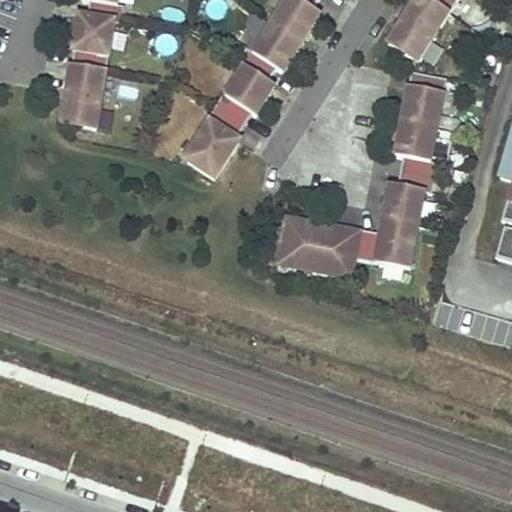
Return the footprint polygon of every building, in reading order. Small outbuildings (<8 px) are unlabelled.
[(122,10),(115,9),(116,0),(82,0),(82,4),(90,5),(88,20),(78,18),(73,54),(74,54),(69,84),(73,85),(72,94),(67,94),(62,126),(96,132),(103,90),(104,90),(108,59),(107,59),(113,24),(120,25),(122,10)] [(314,13),(322,0),(287,0),(271,26),(272,26),(252,57),(246,53),(238,65),(244,69),(224,99),(223,99),(207,124),(209,125),(197,144),(199,145),(187,164),(214,182),(231,156),(228,155),(252,118),(256,120),(275,90),(268,85),(277,72),(283,77),(303,47),(302,46),(321,17),(314,13)] [(417,0),(411,10),(415,13),(410,21),(406,19),(389,46),(418,65),(436,38),(442,41),(447,33),(441,29),(457,4),(456,4),(458,0),(417,0)] [(411,271),(419,231),(407,228),(416,195),(423,196),(430,169),(423,167),(431,134),(432,134),(442,97),(443,97),(447,82),(413,74),(408,91),(407,90),(398,125),(399,126),(391,159),(402,162),(395,189),(387,187),(378,221),(382,223),(379,237),(342,229),(341,236),(331,234),(332,228),(302,223),(302,224),(286,221),(278,259),(307,265),(306,272),(352,281),(356,262),(376,265),(376,264),(411,271)] [(511,139),(500,181),(511,184),(511,189),(511,190),(502,224),(511,226),(511,232),(505,230),(495,261),(511,266),(511,139)] [(400,285),(403,270),(385,266),(382,281),(400,285)]
